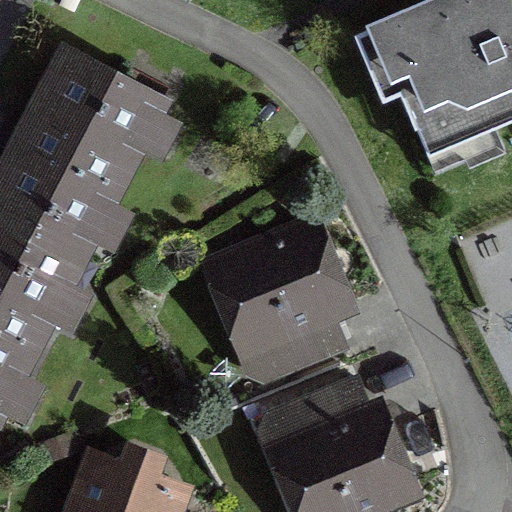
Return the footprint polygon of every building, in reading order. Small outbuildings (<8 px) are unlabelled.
[(511,0),(444,0),(351,39),(379,106),(397,98),(412,133),(444,120),(463,127),(511,107),(511,0)] [(161,104),(62,52),(25,122),(29,124),(17,146),(13,144),(0,169),(0,224),(73,263),(85,240),(89,242),(107,206),(104,204),(126,162),(130,163),(161,104)] [(65,287),(61,285),(73,263),(0,224),(0,411),(24,366),(20,364),(43,321),(46,323),(65,287)] [(275,336),(289,368),(340,347),(326,315),(340,309),(308,231),(210,271),(243,349),(275,336)] [(275,455),(298,511),(360,511),(405,494),(372,415),(366,417),(353,385),(302,406),(315,438),(275,455)] [(166,511),(171,501),(166,490),(146,483),(153,465),(128,455),(121,474),(101,467),(90,471),(75,511),(166,511)]
